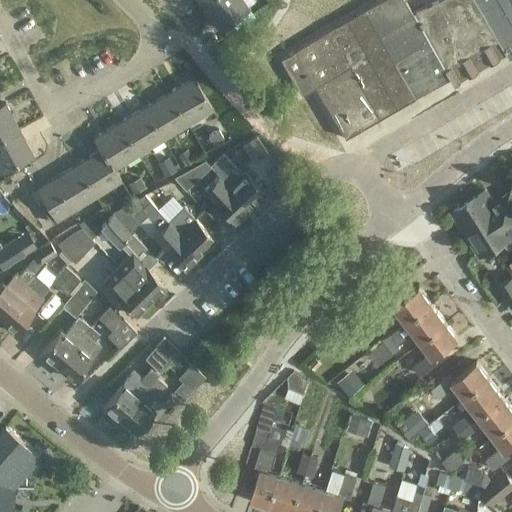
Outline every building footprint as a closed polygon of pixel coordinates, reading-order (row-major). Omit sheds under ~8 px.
[(240,0),(210,0),(201,6),(218,30),(248,10),(240,0)] [(427,40),(412,16),(403,0),(381,0),(363,11),(392,62),(427,40)] [(448,77),(499,47),(471,0),(439,0),(412,16),(427,40),(448,77)] [(471,0),(499,47),(504,54),(511,49),(511,27),(496,0),(471,0)] [(511,0),(496,0),(511,27),(511,0)] [(363,11),(357,14),(345,21),(395,108),(413,98),(392,62),(363,11)] [(345,21),(319,36),(327,49),(323,51),(335,72),(348,65),(379,117),(395,108),(345,21)] [(314,86),(316,89),(321,86),(318,82),(335,72),(323,51),(327,49),(319,36),(294,51),(314,86)] [(392,62),(413,98),(448,77),(427,40),(392,62)] [(280,59),(300,94),(314,86),(294,51),(280,59)] [(321,86),(316,89),(343,138),(379,117),(348,65),(335,72),(318,82),(321,86)] [(212,110),(200,89),(193,78),(168,93),(187,125),(212,110)] [(168,93),(143,108),(162,140),(187,125),(168,93)] [(0,141),(19,131),(5,105),(0,107),(0,141)] [(143,108),(118,123),(137,155),(162,140),(143,108)] [(93,139),(100,150),(112,171),(113,170),(137,155),(118,123),(93,139)] [(218,129),(208,135),(212,142),(222,136),(218,129)] [(0,141),(0,171),(1,174),(33,157),(19,131),(0,141)] [(242,145),(253,162),(268,152),(256,135),(242,145)] [(94,197),(120,182),(113,170),(112,171),(100,150),(75,165),(94,197)] [(192,160),(187,150),(178,154),(183,165),(192,160)] [(219,175),(250,208),(265,193),(245,171),(243,173),(223,152),(209,165),(208,164),(209,165),(219,175)] [(157,164),(163,177),(177,171),(170,158),(157,164)] [(205,161),(195,166),(195,167),(201,173),(209,165),(208,164),(205,161)] [(75,165),(37,189),(44,200),(39,203),(52,222),(56,220),(94,197),(75,165)] [(238,223),(246,217),(243,214),(250,208),(219,175),(203,190),(234,222),(236,221),(238,223)] [(127,184),(133,194),(146,188),(140,178),(127,184)] [(511,234),(511,195),(509,191),(492,201),(485,191),(469,201),(497,244),(511,234)] [(148,215),(160,229),(169,221),(144,196),(124,208),(139,224),(148,215)] [(480,255),(497,244),(469,201),(452,212),(480,255)] [(183,207),(169,221),(200,255),(215,240),(185,207),(184,206),(183,207)] [(113,212),(100,225),(120,245),(133,233),(113,212)] [(185,269),(200,255),(169,221),(160,229),(154,235),(185,269)] [(90,238),(82,229),(78,230),(57,244),(74,262),(94,242),(90,238)] [(121,271),(130,280),(151,301),(166,287),(146,266),(156,257),(133,233),(120,245),(130,254),(117,266),(121,271)] [(15,237),(0,245),(0,263),(2,268),(26,254),(15,237)] [(57,253),(51,245),(34,254),(39,263),(57,253)] [(65,266),(52,281),(67,294),(69,292),(79,280),(80,279),(65,266)] [(103,280),(135,315),(151,301),(130,280),(121,271),(117,266),(103,280)] [(0,316),(28,284),(39,273),(37,272),(35,274),(26,267),(9,286),(3,281),(0,284),(0,316)] [(51,284),(39,273),(28,284),(0,316),(0,317),(15,331),(35,309),(32,306),(51,284)] [(511,277),(499,285),(511,306),(511,305),(511,277)] [(71,294),(62,305),(63,306),(75,316),(96,291),(85,280),(84,279),(81,282),(71,294)] [(398,311),(407,323),(408,324),(432,305),(419,288),(395,307),(391,302),(374,315),(379,321),(373,325),(379,333),(394,322),(390,317),(398,311)] [(432,305),(408,324),(407,323),(383,341),(394,355),(402,349),(399,345),(415,333),(420,341),(445,322),(432,305)] [(58,366),(91,327),(78,317),(65,333),(60,330),(41,352),(58,366)] [(136,332),(124,319),(107,334),(119,348),(136,332)] [(445,322),(420,341),(430,353),(414,365),(421,375),(438,362),(434,357),(458,339),(445,322)] [(91,327),(58,366),(74,379),(102,346),(95,341),(100,335),(91,327)] [(159,371),(179,351),(164,337),(144,357),(159,371)] [(313,359),(306,365),(313,372),(320,365),(313,359)] [(490,380),(476,362),(453,381),(448,375),(431,388),(438,398),(455,385),(466,399),(490,380)] [(178,377),(192,390),(205,376),(191,363),(178,377)] [(105,405),(120,419),(148,386),(147,386),(150,383),(133,370),(122,383),(123,383),(105,405)] [(294,371),(287,378),(288,388),(304,394),(308,380),(294,371)] [(353,372),(339,384),(349,396),(364,384),(353,372)] [(490,380),(466,399),(471,406),(466,414),(452,425),(459,433),(504,397),(490,380)] [(148,386),(120,419),(136,432),(155,410),(148,405),(157,394),(148,386)] [(511,406),(504,397),(459,433),(464,439),(477,429),(480,432),(488,426),(493,434),(511,418),(511,406)] [(264,403),(256,428),(257,428),(252,444),(260,447),(277,452),(282,436),(284,437),(286,430),(272,425),(278,407),(264,403)] [(417,412),(400,426),(410,439),(427,425),(417,412)] [(511,418),(493,434),(503,446),(486,459),(494,470),(511,456),(507,451),(511,446),(511,418)] [(373,423),(360,419),(355,434),(368,438),(373,423)] [(428,425),(419,433),(428,445),(437,437),(428,425)] [(0,510),(12,510),(12,486),(26,486),(25,470),(38,456),(5,426),(0,431),(0,510)] [(295,426),(292,438),(305,442),(309,431),(295,426)] [(397,443),(390,466),(405,471),(412,448),(397,443)] [(254,467),(258,468),(249,498),(270,505),(280,475),(266,471),(267,466),(272,467),(277,452),(260,447),(254,467)] [(456,450),(442,460),(450,469),(459,462),(463,459),(456,450)] [(305,473),(310,457),(301,454),(296,470),(305,473)] [(305,473),(313,476),(318,459),(310,457),(305,473)] [(468,466),(463,482),(480,487),(485,471),(468,466)] [(511,487),(511,481),(505,472),(482,490),(491,503),(511,487)] [(315,511),(338,511),(343,496),(349,498),(356,477),(345,474),(339,493),(322,488),(315,511)] [(301,481),(280,475),(270,505),(292,511),(301,481)] [(436,484),(447,488),(450,478),(440,475),(436,484)] [(447,488),(451,489),(448,501),(457,503),(461,492),(479,498),(481,487),(480,487),(463,482),(450,478),(447,488)] [(315,511),(322,488),(301,481),(292,511),(293,511),(315,511)] [(366,503),(372,505),(369,511),(390,511),(392,509),(377,505),(383,485),(372,482),(366,503)] [(420,501),(423,491),(425,486),(417,483),(412,498),(420,501)] [(420,501),(418,508),(426,511),(432,494),(423,491),(420,501)] [(392,509),(390,511),(416,511),(418,508),(420,501),(412,498),(397,493),(392,509)]
